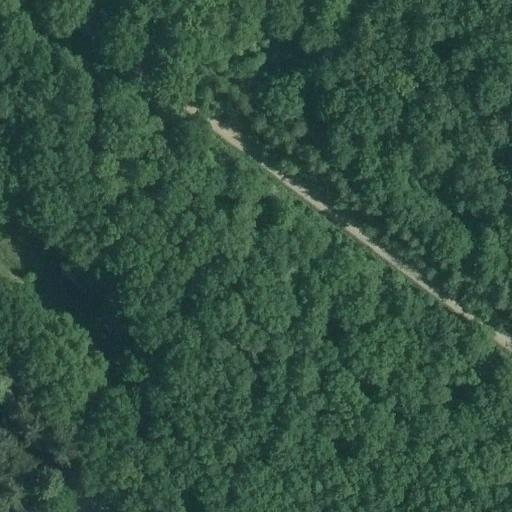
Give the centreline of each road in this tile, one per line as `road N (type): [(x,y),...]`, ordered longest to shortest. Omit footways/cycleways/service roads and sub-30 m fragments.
road 1 (track): [(44,0),(511,344)]
road 2 (track): [(511,291),(125,0)]
road 3 (track): [(92,410),(95,361),(66,334),(110,275),(17,197),(0,167)]
road 4 (track): [(0,336),(98,418),(102,479)]
road 5 (track): [(63,445),(121,442),(200,511)]
